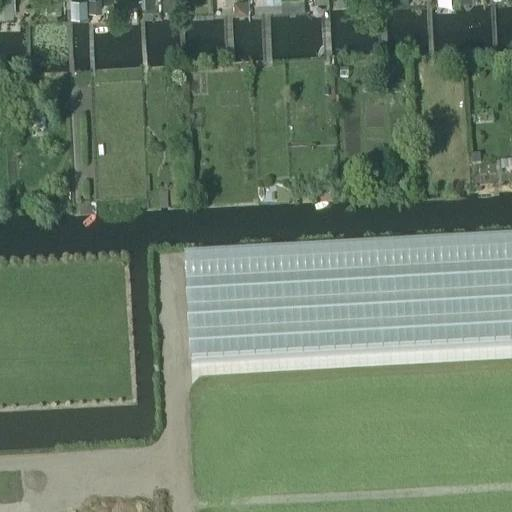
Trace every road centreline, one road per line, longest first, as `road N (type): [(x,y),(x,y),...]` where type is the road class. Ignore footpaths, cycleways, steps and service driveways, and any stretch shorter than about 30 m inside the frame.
road 1 (track): [(182,503),(511,485)]
road 2 (track): [(182,511),(172,326)]
road 3 (track): [(0,463),(179,453)]
